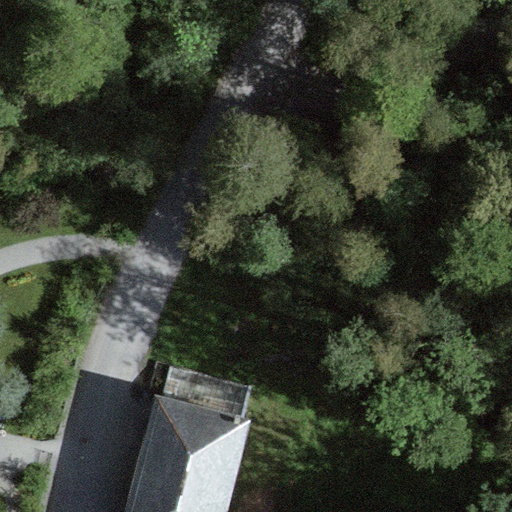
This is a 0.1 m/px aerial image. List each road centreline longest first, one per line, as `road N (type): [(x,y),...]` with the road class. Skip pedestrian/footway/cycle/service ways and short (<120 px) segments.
road 1 (track): [(311,0),(170,239),(94,400),(74,455),(72,511)]
road 2 (track): [(255,95),(378,63),(511,4)]
